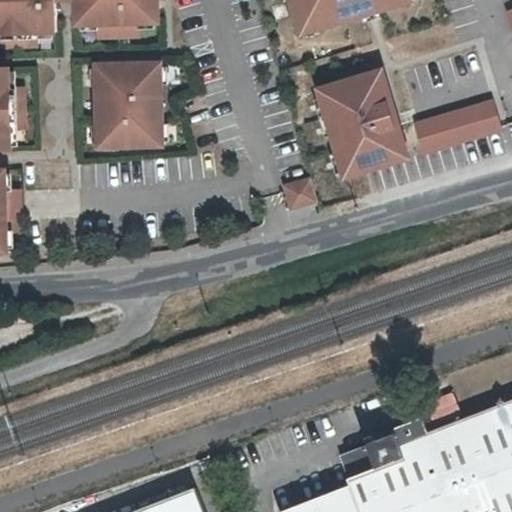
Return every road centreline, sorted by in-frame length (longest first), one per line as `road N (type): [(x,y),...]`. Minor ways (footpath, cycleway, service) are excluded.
road 1 (residential): [(152,279),(511,182)]
road 2 (residential): [(152,279),(137,325),(120,337),(0,380)]
road 3 (residential): [(0,287),(152,279)]
